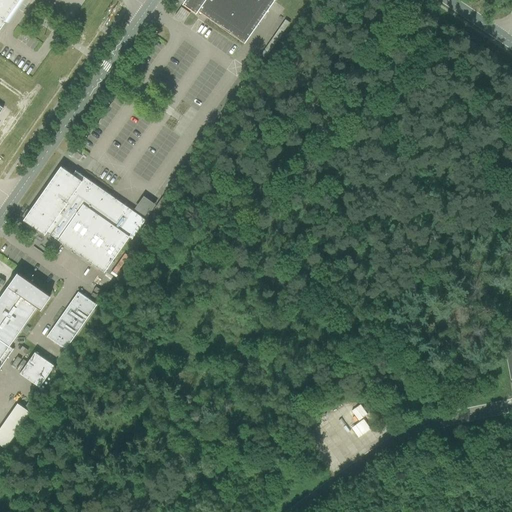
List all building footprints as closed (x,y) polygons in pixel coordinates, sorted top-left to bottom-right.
[(185,0),(184,2),(182,5),(196,14),(198,11),(201,14),(207,18),(240,41),(244,44),(269,8),(274,2),(274,0),(185,0)] [(285,20),(260,55),(265,58),(290,23),(285,20)] [(81,156),(72,150),(69,154),(78,160),(81,156)] [(145,220),(82,175),(75,171),(72,175),(70,173),(61,167),(23,220),(36,229),(38,226),(104,273),(129,237),(132,239),(145,220)] [(170,196),(165,193),(153,210),(157,214),(170,196)] [(144,194),(134,207),(147,216),(156,203),(144,194)] [(17,273),(0,297),(0,368),(13,349),(9,346),(36,307),(41,310),(50,296),(17,273)] [(78,292),(47,337),(65,350),(97,305),(78,292)] [(511,335),(502,338),(510,379),(511,378),(511,335)] [(20,373),(39,387),(54,366),(34,352),(20,373)] [(0,428),(0,445),(4,448),(5,449),(30,413),(17,404),(0,428)]
